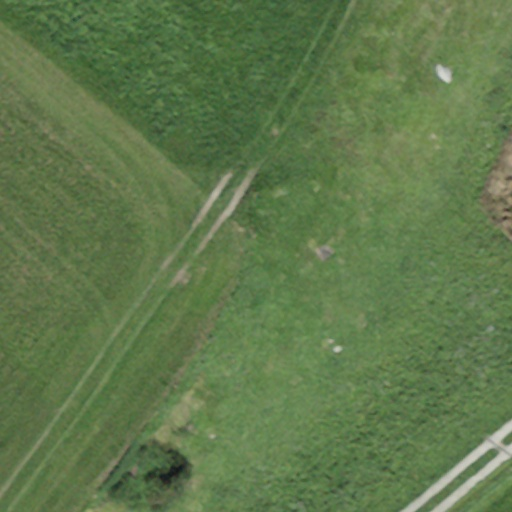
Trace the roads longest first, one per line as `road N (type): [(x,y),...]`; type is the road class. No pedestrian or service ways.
road 1 (track): [(3,511),(107,386),(249,175)]
road 2 (track): [(381,511),(511,382)]
